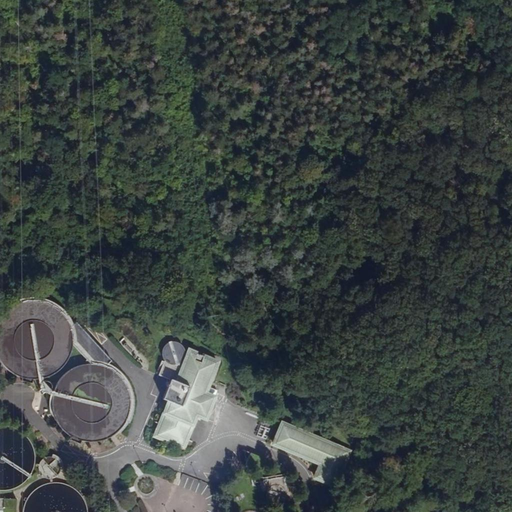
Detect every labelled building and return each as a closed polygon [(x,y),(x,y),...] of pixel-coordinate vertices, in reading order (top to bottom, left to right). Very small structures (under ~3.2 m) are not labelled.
[(45,304),(36,302),(33,302),(24,304),(12,309),(3,317),(0,323),(0,359),(6,369),(14,375),(25,379),(35,380),(47,378),(58,372),(65,365),(71,355),(73,344),(73,341),(73,338),(73,335),(72,332),(71,329),(71,327),(65,317),(56,309),(45,304)] [(106,366),(112,361),(77,322),(71,327),(71,329),(72,332),(73,335),(73,338),(73,341),(73,344),(91,363),(93,363),(96,364),(97,364),(99,364),(101,365),(102,365),(104,366),(106,366)] [(180,345),(175,343),(174,343),(169,344),(165,348),(164,353),(165,359),(167,360),(169,362),(171,363),(173,363),(175,364),(177,363),(178,363),(180,362),(182,361),(183,359),(184,357),(184,355),(184,351),(183,347),(180,345)] [(167,360),(165,359),(159,375),(171,380),(163,399),(169,401),(155,436),(183,447),(197,415),(206,419),(215,397),(205,393),(218,362),(190,350),(188,356),(184,355),(184,357),(183,359),(182,361),(180,362),(178,363),(177,363),(175,364),(173,363),(171,363),(169,362),(167,360)] [(93,363),(91,363),(89,363),(77,365),(71,369),(65,373),(60,378),(56,384),(53,391),(51,398),(51,406),(53,413),(55,420),(59,426),(64,432),(70,436),(77,439),(84,441),(91,442),(98,441),(105,439),(112,435),(121,427),(125,420),(128,414),(129,406),(129,399),(128,392),(125,385),(121,379),(116,373),(106,366),(104,366),(102,365),(101,365),(99,364),(97,364),(96,364),(93,363)] [(315,478),(335,486),(350,451),(283,423),(274,444),(321,464),(315,478)] [(10,426),(4,425),(2,425),(0,425),(0,490),(4,491),(10,490),(16,488),(21,485),(26,481),(30,477),(33,471),(35,465),(36,457),(35,451),(33,445),(30,440),(26,435),(21,431),(16,428),(10,426)] [(261,472),(267,459),(250,452),(245,465),(261,472)] [(55,458),(50,456),(49,456),(45,457),(41,460),(39,464),(39,468),(40,472),(42,475),(45,478),(49,479),(54,478),(58,475),(60,472),(61,468),(60,464),(58,460),(55,458)] [(184,475),(180,486),(207,496),(212,486),(184,475)] [(63,483),(57,482),(55,482),(48,483),(43,485),(37,488),(33,491),(28,496),(25,501),(23,507),(22,511),(87,511),(87,508),(85,502),(83,497),(79,492),(74,488),(69,485),(63,483)] [(282,485),(277,484),(273,485),(269,487),(267,491),(266,494),(267,499),(269,502),(273,504),(276,505),(280,505),(284,502),(286,499),(287,495),(287,491),(285,488),(282,485)] [(0,511),(16,511),(17,499),(0,498),(0,511)]
